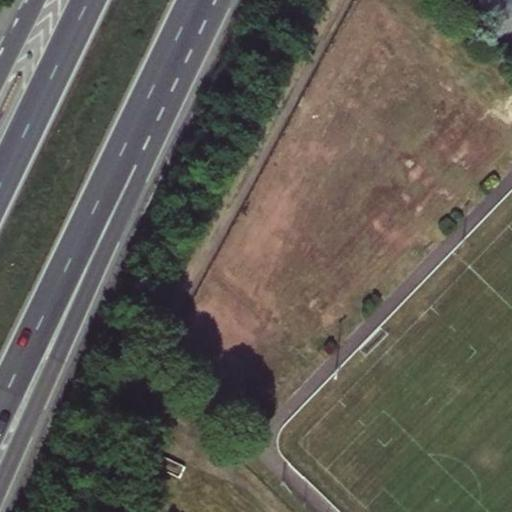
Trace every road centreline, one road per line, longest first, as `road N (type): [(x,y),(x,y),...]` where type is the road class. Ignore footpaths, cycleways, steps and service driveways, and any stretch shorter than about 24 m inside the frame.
road 1 (motorway): [(0,488),(126,193),(194,0)]
road 2 (motorway): [(0,406),(194,0)]
road 3 (motorway): [(90,0),(0,185)]
